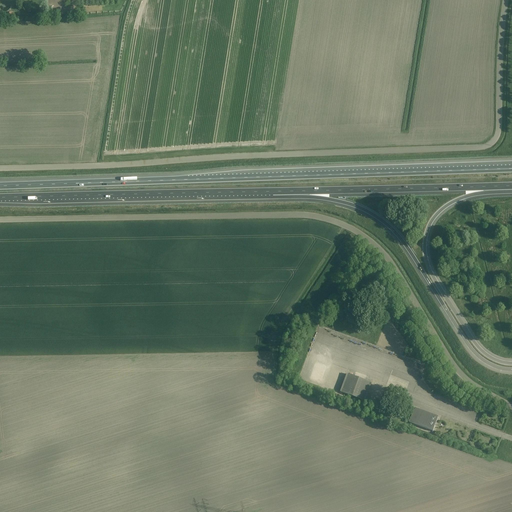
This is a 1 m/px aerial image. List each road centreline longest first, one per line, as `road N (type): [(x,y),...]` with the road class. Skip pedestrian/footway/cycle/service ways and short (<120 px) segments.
road 1 (unclassified): [(0,170),(485,146),(499,127),(505,0)]
road 2 (unclassified): [(511,407),(450,362),(387,256),(333,221),(0,220)]
road 3 (motorway): [(511,168),(0,186)]
road 4 (motorway): [(0,197),(297,191)]
road 5 (motorway): [(297,191),(355,206),(387,225),(478,357),(511,369)]
road 6 (motorway): [(511,363),(478,348),(425,252),(427,231),(445,207),(492,186)]
road 7 (motorway): [(297,191),(492,186)]
